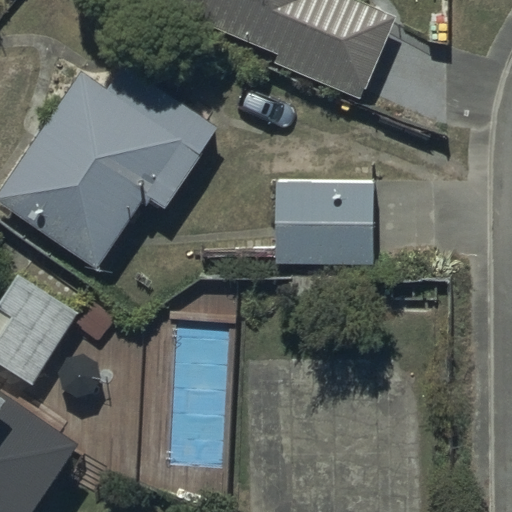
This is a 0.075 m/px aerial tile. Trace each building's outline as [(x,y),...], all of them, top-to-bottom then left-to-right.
[(159,0),(276,48),(272,57),(363,95),(397,13),(364,0),(159,0)] [(447,0),(418,0),(418,27),(448,27),(447,0)] [(220,123),(126,60),(110,84),(84,66),(0,188),(0,197),(98,264),(148,190),(166,202),(220,123)] [(278,178),(277,259),(374,260),(375,179),(278,178)] [(0,359),(35,381),(60,339),(87,355),(102,330),(76,314),(80,307),(19,269),(0,299),(0,304),(13,313),(0,333),(0,359)] [(0,511),(15,511),(72,426),(0,377),(0,511)]
